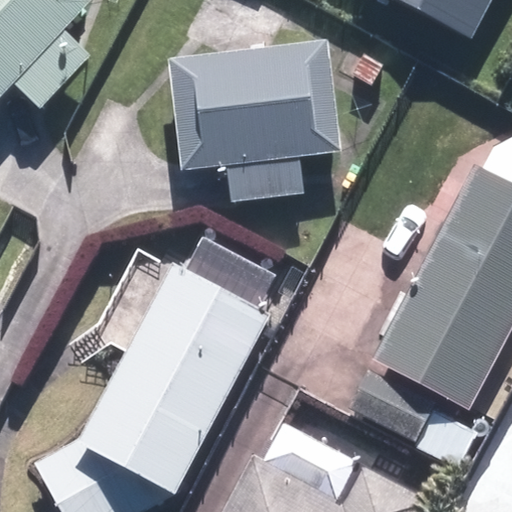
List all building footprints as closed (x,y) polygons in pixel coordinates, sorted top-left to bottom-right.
[(89,2),(86,0),(0,0),(0,96),(13,83),(41,109),(89,58),(61,32),(89,2)] [(393,0),(470,40),(491,0),(393,0)] [(323,44),(168,62),(181,174),(226,169),(230,204),(299,196),(295,161),(337,156),(323,44)] [(511,321),(511,188),(474,169),(373,361),(466,410),(511,321)] [(146,511),(174,497),(267,317),(171,268),(81,440),(35,465),(60,511),(146,511)] [(369,376),(351,409),(411,440),(428,407),(369,376)] [(342,506),(251,458),(222,511),(420,511),(424,504),(361,470),(342,506)]
